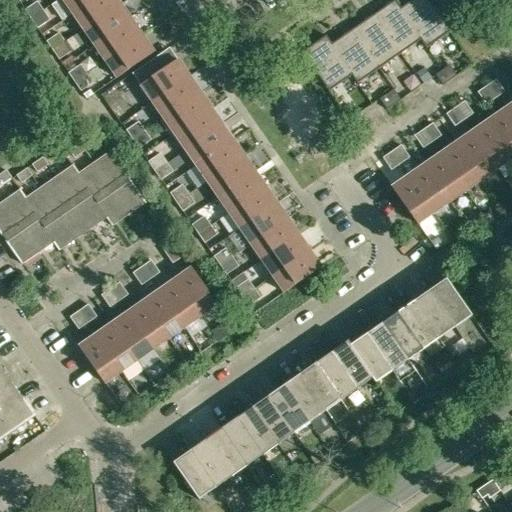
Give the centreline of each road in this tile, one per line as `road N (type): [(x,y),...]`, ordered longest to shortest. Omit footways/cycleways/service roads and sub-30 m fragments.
road 1 (residential): [(111,457),(396,260)]
road 2 (residential): [(370,511),(511,411)]
road 3 (residential): [(83,418),(0,299)]
